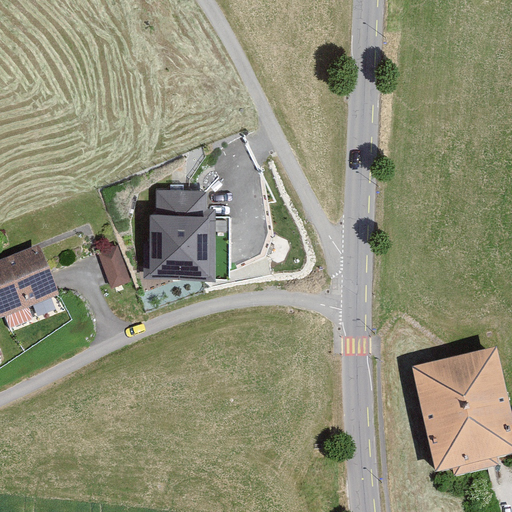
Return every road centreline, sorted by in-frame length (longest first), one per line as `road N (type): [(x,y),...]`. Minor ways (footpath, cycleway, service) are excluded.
road 1 (unclassified): [(0,396),(155,324),(232,302),(282,296),(354,311)]
road 2 (residential): [(203,0),(353,279)]
road 3 (tertiary): [(364,0),(353,279)]
road 4 (tertiary): [(354,311),(365,511)]
